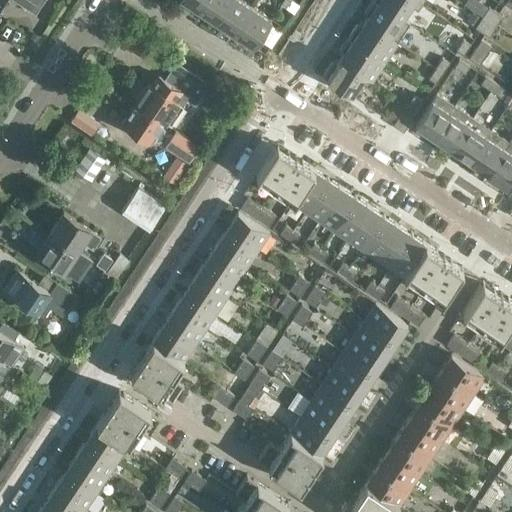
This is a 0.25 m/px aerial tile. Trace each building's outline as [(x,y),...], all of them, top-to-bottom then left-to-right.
[(183,0),(198,10),(204,0),(183,0)] [(216,22),(230,0),(204,0),(198,10),(216,22)] [(234,34),(252,6),(242,0),(230,0),(216,22),(234,34)] [(409,23),(402,18),(375,0),(372,0),(364,12),(368,14),(365,20),(397,42),(409,23)] [(422,4),(416,0),(375,0),(402,18),(411,5),(418,10),(422,4)] [(489,21),(496,10),(489,5),(482,16),(489,21)] [(253,46),(271,19),(252,6),(234,34),(253,46)] [(496,25),(503,15),(496,10),(489,21),(496,25)] [(482,31),(489,21),(482,16),(475,26),(482,31)] [(397,42),(365,20),(361,26),(357,23),(348,36),(377,56),(384,61),(397,42)] [(489,36),(496,25),(489,21),(482,31),(489,36)] [(129,31),(122,41),(143,55),(150,45),(129,31)] [(369,68),(377,56),(348,36),(339,50),(343,52),(339,58),(372,79),(376,73),(369,68)] [(463,53),(470,43),(463,38),(456,49),(463,53)] [(491,45),(481,38),(468,57),(479,64),(491,45)] [(442,72),(449,61),(442,56),(435,67),(442,72)] [(372,79),(339,58),(335,64),(331,61),(322,75),(352,94),(360,81),(367,86),(372,79)] [(465,72),(470,65),(459,58),(454,65),(465,72)] [(142,88),(135,98),(137,100),(136,102),(163,120),(170,125),(184,104),(183,104),(187,98),(195,103),(209,83),(176,61),(163,81),(155,76),(151,82),(150,81),(144,90),(142,88)] [(436,82),(442,72),(435,67),(428,77),(436,82)] [(491,90),(496,82),(485,75),(480,83),(491,90)] [(501,97),(506,89),(496,82),(491,90),(501,97)] [(434,136),(455,105),(436,92),(415,124),(434,136)] [(417,110),(424,100),(417,95),(410,105),(417,110)] [(148,143),(163,120),(136,102),(122,122),(138,133),(136,136),(148,143)] [(403,131),(417,110),(410,105),(407,103),(393,124),(403,131)] [(452,148),(473,117),(455,105),(434,136),(452,148)] [(99,123),(79,109),(71,119),(92,133),(99,123)] [(470,160),(491,129),(473,117),(452,148),(470,160)] [(202,146),(175,128),(163,145),(190,163),(202,146)] [(488,172),(509,141),(491,129),(470,160),(488,172)] [(506,185),(511,175),(511,142),(509,141),(488,172),(506,185)] [(272,151),(256,175),(274,187),(291,199),(292,199),(314,167),(302,160),(277,143),(274,147),(272,151)] [(91,179),(106,157),(89,146),(74,167),(91,179)] [(291,199),(290,201),(291,201),(305,211),(328,177),(314,167),(292,199),(291,199)] [(328,177),(305,211),(319,220),(342,186),(328,177)] [(149,228),(166,203),(138,185),(121,210),(149,228)] [(342,186),(319,220),(333,229),(356,195),(342,186)] [(255,216),(262,205),(248,195),(241,206),(255,216)] [(356,195),(333,229),(347,239),(370,205),(356,195)] [(269,225),(276,214),(262,205),(255,216),(269,225)] [(370,205),(347,239),(361,248),(384,214),(370,205)] [(99,236),(89,229),(90,228),(63,210),(50,231),(76,249),(83,239),(92,246),(99,236)] [(270,232),(238,210),(227,227),(259,248),(270,232)] [(384,214),(361,248),(375,258),(398,224),(384,214)] [(287,237),(293,229),(286,224),(280,232),(287,237)] [(398,224),(375,258),(389,267),(412,233),(398,224)] [(259,248),(227,227),(216,243),(248,264),(259,248)] [(294,242),(300,233),(293,229),(287,237),(294,242)] [(86,255),(76,249),(50,231),(36,251),(63,269),(78,279),(92,259),(86,255)] [(412,233),(389,267),(403,276),(404,277),(406,275),(405,274),(426,242),(412,233)] [(315,256),(321,247),(314,242),(308,251),(315,256)] [(426,242),(405,274),(406,275),(423,286),(441,299),(460,271),(463,267),(438,250),(437,249),(426,242)] [(248,264),(216,243),(205,259),(237,280),(248,264)] [(322,261),(328,252),(321,247),(315,256),(322,261)] [(103,252),(96,264),(105,270),(112,258),(103,252)] [(116,278),(129,259),(120,253),(107,272),(116,278)] [(237,280),(205,259),(194,275),(227,297),(237,280)] [(344,275),(349,266),(342,261),(336,270),(344,275)] [(351,280),(356,271),(349,266),(344,275),(351,280)] [(53,305),(66,286),(44,272),(38,282),(17,268),(4,287),(15,295),(11,301),(24,310),(28,304),(37,310),(44,299),(53,305)] [(300,295),(309,281),(299,274),(289,288),(300,295)] [(227,297),(194,275),(184,291),(216,313),(227,297)] [(372,293),(377,285),(370,280),(364,289),(372,293)] [(480,284),(461,312),(480,324),(497,336),(498,336),(511,315),(511,299),(509,297),(508,297),(483,280),(480,284)] [(316,306),(325,292),(315,284),(305,299),(316,306)] [(379,298),(384,289),(377,285),(372,293),(379,298)] [(216,313),(184,291),(173,307),(205,328),(216,313)] [(287,315),(297,300),(286,293),(277,308),(287,315)] [(404,315),(411,304),(397,295),(390,306),(404,315)] [(376,302),(364,319),(396,340),(408,323),(376,302)] [(303,325),(312,311),(302,304),(292,318),(303,325)] [(418,324),(425,314),(411,304),(404,315),(418,324)] [(205,328),(173,307),(163,323),(195,344),(205,328)] [(497,336),(496,338),(497,338),(511,348),(511,345),(511,315),(498,336),(497,336)] [(364,319),(354,335),(386,356),(396,340),(364,319)] [(163,323),(151,341),(183,362),(184,361),(195,345),(163,323)] [(13,339),(0,329),(0,356),(1,357),(13,339)] [(461,353),(468,342),(454,333),(446,343),(461,353)] [(354,335),(343,351),(375,372),(386,356),(354,335)] [(257,360),(267,345),(256,338),(247,353),(257,360)] [(146,349),(130,372),(134,375),(172,400),(183,384),(183,383),(174,376),(183,362),(151,341),(147,347),(146,349)] [(475,362),(482,352),(468,342),(461,353),(475,362)] [(273,370),(282,356),(272,349),(262,363),(273,370)] [(343,351),(332,367),(364,388),(375,372),(343,351)] [(485,375),(451,353),(440,369),(474,392),(485,375)] [(0,382),(0,380),(11,364),(1,357),(0,356),(0,393),(5,386),(0,382)] [(244,379),(254,364),(243,357),(234,372),(244,379)] [(493,374),(499,366),(491,361),(486,369),(493,374)] [(500,379),(506,370),(499,366),(493,374),(500,379)] [(332,367),(322,383),(354,404),(364,388),(332,367)] [(260,389),(270,375),(259,368),(249,382),(260,389)] [(474,392),(440,369),(429,385),(463,408),(474,392)] [(322,383),(311,399),(343,420),(354,404),(322,383)] [(227,405),(234,394),(220,385),(213,395),(227,405)] [(463,408),(429,385),(419,401),(453,424),(463,408)] [(103,413),(97,422),(129,443),(139,428),(149,434),(150,433),(161,417),(119,389),(103,413)] [(246,418),(254,407),(239,398),(232,408),(246,418)] [(311,399),(300,415),(332,436),(343,420),(311,399)] [(453,424),(419,401),(408,417),(442,440),(453,424)] [(290,431),(289,432),(321,454),(321,453),(332,436),(300,415),(290,431)] [(442,440),(408,417),(397,434),(431,456),(442,440)] [(129,443),(97,422),(86,438),(118,459),(129,443)] [(152,431),(141,447),(166,464),(177,449),(152,431)] [(269,441),(258,457),(300,485),(321,454),(289,432),(279,447),(269,440),(269,441)] [(431,456),(397,434),(387,449),(421,472),(431,456)] [(118,459),(86,438),(76,454),(108,475),(118,459)] [(500,455),(504,449),(496,443),(491,450),(500,455)] [(421,472),(387,449),(376,466),(410,488),(421,472)] [(496,462),(500,455),(491,450),(487,456),(496,462)] [(108,475),(76,454),(65,469),(97,491),(108,475)] [(179,476),(186,466),(172,456),(165,467),(179,476)] [(510,472),(511,469),(511,463),(506,459),(502,466),(510,472)] [(410,488),(376,466),(366,480),(400,503),(410,488)] [(97,491),(65,469),(54,486),(86,507),(97,491)] [(199,489),(206,479),(191,469),(184,480),(199,489)] [(245,498),(235,511),(281,511),(289,502),(247,474),(236,491),(235,491),(245,498)] [(478,488),(483,481),(474,475),(470,482),(478,488)] [(394,511),(400,503),(366,480),(344,511),(394,511)] [(474,494),(478,488),(470,482),(465,488),(474,494)] [(160,506),(169,492),(159,485),(149,499),(160,506)] [(493,497),(498,491),(489,485),(485,492),(493,497)] [(82,511),(86,507),(54,486),(44,502),(58,511),(82,511)] [(489,504),(493,497),(485,492),(480,498),(489,504)] [(168,511),(178,511),(185,502),(174,495),(165,509),(168,511)] [(58,511),(44,502),(36,511),(58,511)]
